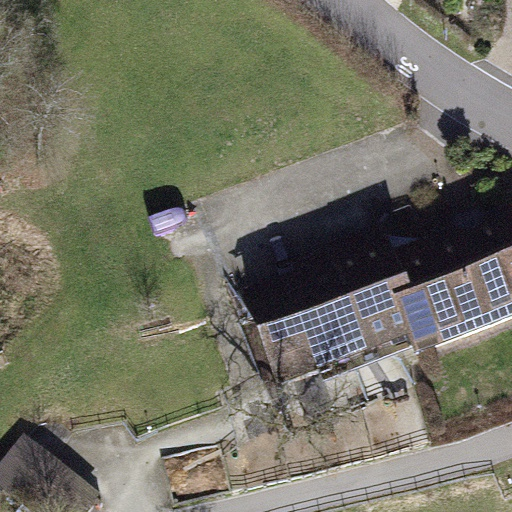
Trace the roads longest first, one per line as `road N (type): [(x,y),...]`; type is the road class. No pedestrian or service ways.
road 1 (residential): [(244,511),(511,443)]
road 2 (residential): [(347,0),(480,100),(511,113)]
